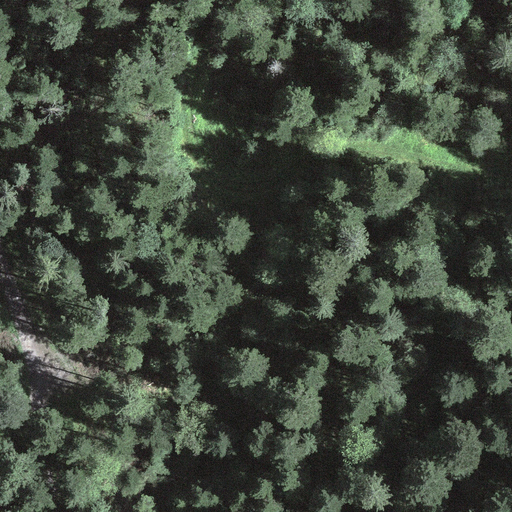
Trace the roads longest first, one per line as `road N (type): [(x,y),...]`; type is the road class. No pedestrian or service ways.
road 1 (track): [(206,0),(187,85),(187,133),(215,181),(261,188),(300,159),(357,143),(450,165),(511,168)]
road 2 (track): [(0,244),(129,511)]
